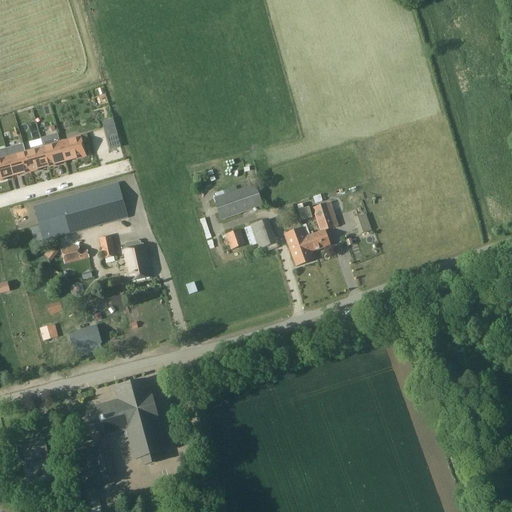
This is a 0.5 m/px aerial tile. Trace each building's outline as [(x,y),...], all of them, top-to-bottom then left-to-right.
[(115,125),(106,128),(109,142),(119,139),(115,125)] [(54,135),(42,138),(44,146),(49,166),(60,164),(60,163),(66,161),(61,142),(58,134),(54,135)] [(81,136),(61,142),(66,161),(72,159),(72,160),(87,156),(81,136)] [(23,144),(5,149),(7,156),(13,175),(19,174),(20,175),(31,171),(26,151),(23,144)] [(44,146),(26,151),(31,171),(38,170),(38,169),(42,167),(48,166),(48,167),(49,166),(44,146)] [(7,156),(0,158),(0,179),(8,178),(8,177),(13,175),(7,156)] [(76,195),(35,206),(35,208),(36,211),(37,214),(39,221),(41,228),(43,234),(45,241),(87,229),(128,218),(124,204),(120,190),(119,186),(118,183),(76,195)] [(217,198),(213,200),(221,221),(262,206),(255,185),(237,191),(217,198)] [(320,207),(313,209),(321,233),(325,231),(339,227),(334,211),(340,209),(338,201),(328,204),(320,207)] [(309,208),(298,211),(301,221),(312,218),(309,208)] [(268,219),(250,225),(251,227),(258,245),(259,250),(277,244),(268,219)] [(352,223),(355,232),(366,228),(362,219),(352,223)] [(302,229),(285,235),(295,266),(296,267),(315,261),(312,253),(331,246),(325,231),(321,233),(320,233),(306,238),(302,229)] [(240,231),(226,235),(230,250),(246,245),(240,231)] [(100,240),(99,240),(101,249),(104,260),(105,260),(114,258),(115,258),(115,257),(111,237),(100,240)] [(124,251),(122,251),(129,281),(152,276),(146,247),(144,247),(144,245),(142,245),(141,243),(139,242),(127,244),(125,246),(126,248),(124,249),(124,251)] [(77,246),(61,250),(65,265),(82,261),(81,259),(80,254),(79,252),(77,246)] [(87,252),(80,254),(81,259),(82,261),(89,259),(87,252)] [(120,278),(112,279),(113,286),(121,285),(120,278)] [(194,283),(186,286),(189,296),(198,293),(194,283)] [(7,285),(0,286),(0,291),(1,294),(9,292),(7,285)] [(60,303),(47,306),(50,315),(63,312),(60,303)] [(100,314),(93,316),(95,323),(102,321),(100,314)] [(55,326),(40,330),(43,342),(58,338),(55,326)] [(97,327),(73,334),(73,335),(78,352),(100,345),(102,345),(97,327)] [(71,339),(65,341),(69,356),(76,354),(71,339)] [(99,413),(92,414),(97,431),(104,429),(105,436),(120,432),(122,439),(128,437),(134,460),(141,458),(143,465),(160,461),(158,453),(165,451),(157,422),(158,422),(150,392),(149,392),(146,381),(114,389),(117,400),(97,406),(99,413)] [(169,431),(164,432),(167,446),(173,445),(169,431)] [(19,446),(17,448),(19,459),(22,460),(26,459),(26,461),(47,457),(43,438),(22,443),(23,445),(19,446)] [(105,446),(80,453),(89,485),(114,479),(105,446)] [(61,478),(45,481),(48,495),(64,492),(61,478)] [(90,511),(86,511),(101,511),(95,488),(84,492),(90,511)]
